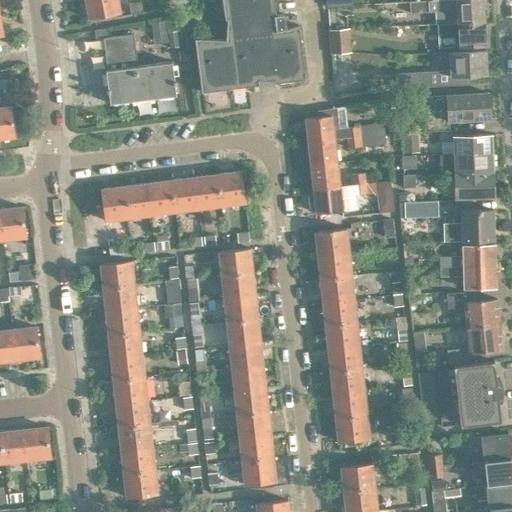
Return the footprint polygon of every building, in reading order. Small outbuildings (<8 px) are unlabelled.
[(120,12),(117,0),(85,0),(89,18),(120,12)] [(272,0),(220,0),(223,20),(226,20),(225,40),(193,39),(201,93),(304,79),(298,27),(285,31),(284,16),(275,17),(272,0)] [(410,13),(429,11),(427,0),(424,0),(409,1),(410,13)] [(485,21),(484,0),(435,0),(437,24),(485,21)] [(140,1),(128,3),(130,15),(142,13),(140,1)] [(165,21),(151,24),(154,44),(168,41),(165,21)] [(439,35),(439,48),(487,45),(485,21),(437,24),(438,35),(439,35)] [(95,39),(104,38),(108,37),(107,28),(94,30),(95,39)] [(349,28),(328,30),(330,53),(351,52),(349,28)] [(104,38),(108,70),(106,71),(110,104),(177,96),(172,62),(138,66),(133,34),(108,37),(104,38)] [(177,49),(178,59),(189,58),(188,48),(177,49)] [(431,86),(465,83),(464,74),(488,73),(487,49),(451,50),(452,70),(397,73),(398,87),(431,86)] [(489,93),(423,96),(425,130),(450,129),(450,120),(490,118),(489,93)] [(401,103),(402,121),(413,120),(412,102),(401,103)] [(0,106),(0,137),(14,136),(10,106),(0,106)] [(306,118),(308,143),(333,140),(345,139),(361,137),(369,136),(368,126),(347,128),(344,106),(317,111),(318,117),(306,118)] [(389,112),(389,130),(400,129),(398,111),(389,112)] [(401,132),(402,152),(418,151),(417,132),(401,132)] [(455,153),(492,152),(491,134),(454,135),(455,153)] [(362,146),(361,137),(345,139),(347,148),(362,146)] [(333,140),(308,143),(311,167),(336,164),(333,140)] [(440,173),(455,172),(492,170),(492,152),(455,153),(440,153),(440,173)] [(413,156),(401,156),(401,168),(413,168),(413,156)] [(336,164),(311,167),(314,190),(339,187),(336,164)] [(493,195),(493,174),(492,170),(455,172),(456,196),(493,195)] [(216,174),(220,205),(244,202),(240,171),(216,174)] [(359,187),(366,186),(366,182),(364,172),(349,174),(351,184),(359,183),(359,187)] [(216,174),(193,177),(197,208),(220,205),(216,174)] [(415,187),(414,174),(403,174),(403,188),(415,187)] [(193,177),(170,180),(174,211),(197,208),(193,177)] [(377,192),(380,211),(394,209),(390,179),(376,181),(377,192)] [(170,180),(147,183),(151,214),(174,211),(170,180)] [(377,192),(376,181),(366,182),(366,186),(367,193),(377,192)] [(124,186),(128,217),(151,214),(147,183),(124,186)] [(359,183),(351,184),(352,195),(367,193),(366,186),(359,187),(359,183)] [(105,220),(128,217),(124,186),(101,189),(105,220)] [(339,187),(314,190),(316,214),(341,211),(339,187)] [(437,200),(404,201),(404,217),(438,216),(437,200)] [(0,208),(0,226),(2,239),(25,236),(21,206),(0,208)] [(462,223),(449,223),(444,223),(444,241),(494,240),(493,207),(461,208),(462,223)] [(392,217),(382,218),(384,236),(394,235),(392,217)] [(314,233),(317,257),(349,253),(346,229),(314,233)] [(248,231),(237,232),(238,242),(249,241),(248,231)] [(204,236),(205,245),(216,244),(215,235),(204,236)] [(201,236),(190,237),(191,247),(202,245),(201,236)] [(156,241),(157,250),(169,249),(168,240),(156,241)] [(143,252),(154,251),(153,241),(142,242),(143,252)] [(109,246),(110,255),(130,253),(129,243),(109,246)] [(464,256),(441,257),(441,268),(495,266),(494,244),(463,245),(464,256)] [(219,253),(221,276),(253,273),(251,249),(219,253)] [(192,253),(184,254),(185,266),(194,265),(192,253)] [(317,257),(319,280),(351,276),(349,253),(317,257)] [(100,264),(103,288),(135,285),(132,261),(100,264)] [(19,266),(19,271),(21,280),(35,278),(33,264),(19,266)] [(169,278),(179,277),(177,266),(168,267),(169,278)] [(495,266),(441,268),(441,275),(464,274),(464,288),(496,287),(495,266)] [(21,280),(19,271),(9,272),(10,281),(21,280)] [(221,276),(224,300),(256,296),(253,273),(221,276)] [(351,276),(319,280),(322,303),(354,299),(351,276)] [(167,303),(181,301),(179,279),(164,281),(167,303)] [(401,280),(391,281),(393,306),(403,305),(401,280)] [(417,283),(409,284),(409,294),(418,293),(417,283)] [(135,285),(103,288),(105,311),(137,308),(135,285)] [(21,294),(20,286),(8,288),(9,296),(21,294)] [(197,286),(188,287),(189,301),(199,300),(197,286)] [(447,305),(464,304),(466,327),(498,323),(496,298),(463,301),(462,291),(445,291),(447,305)] [(256,296),(224,300),(226,323),(258,319),(256,296)] [(354,299),(322,303),(324,326),(356,322),(354,299)] [(164,305),(166,316),(182,314),(181,303),(164,305)] [(190,307),(191,316),(199,315),(198,303),(189,304),(190,307)] [(137,308),(105,311),(108,334),(140,331),(137,308)] [(395,315),(398,341),(407,340),(405,314),(395,315)] [(229,346),(261,342),(258,319),(226,323),(229,346)] [(324,326),(327,349),(359,345),(356,322),(324,326)] [(469,361),(469,357),(468,352),(501,350),(498,323),(466,327),(467,347),(448,349),(449,363),(469,361)] [(35,326),(12,329),(15,360),(39,357),(35,326)] [(12,329),(0,330),(0,361),(15,360),(12,329)] [(110,358),(142,354),(140,331),(108,334),(110,358)] [(201,334),(193,335),(193,343),(194,347),(202,346),(201,334)] [(184,336),(175,337),(177,348),(186,347),(184,336)] [(231,369),(264,365),(261,342),(229,346),(231,369)] [(397,344),(398,356),(406,355),(405,343),(397,344)] [(327,349),(330,372),(362,368),(359,345),(327,349)] [(194,349),(195,363),(204,362),(202,348),(194,349)] [(416,368),(418,368),(427,367),(425,348),(414,349),(416,368)] [(177,351),(178,364),(187,363),(185,350),(177,351)] [(110,358),(113,381),(145,377),(142,354),(110,358)] [(459,424),(499,420),(496,395),(480,397),(479,387),(495,385),(493,360),(453,364),(459,424)] [(234,392),(266,388),(264,365),(231,369),(234,392)] [(330,372),(332,395),(364,392),(362,368),(330,372)] [(411,372),(402,373),(404,385),(412,384),(411,372)] [(419,381),(431,379),(431,372),(418,373),(419,381)] [(113,381),(115,404),(147,401),(145,377),(113,381)] [(420,388),(432,387),(431,379),(419,381),(420,388)] [(209,391),(208,380),(199,381),(200,392),(209,391)] [(180,395),(190,394),(189,382),(179,383),(180,395)] [(421,396),(433,395),(432,387),(420,388),(421,396)] [(234,392),(237,415),(269,411),(266,388),(234,392)] [(335,418),(367,415),(364,392),(332,395),(335,418)] [(208,394),(199,395),(200,406),(200,407),(209,406),(208,394)] [(421,404),(434,403),(433,395),(421,396),(421,404)] [(184,408),(192,407),(191,396),(183,397),(184,408)] [(118,427),(150,424),(147,401),(115,404),(118,427)] [(422,412),(434,411),(434,403),(421,404),(422,412)] [(239,438),(271,434),(269,411),(237,415),(239,438)] [(434,411),(422,412),(423,420),(435,419),(434,411)] [(393,416),(395,428),(406,426),(405,414),(393,416)] [(369,438),(367,415),(335,418),(337,442),(369,438)] [(120,450),(152,447),(150,424),(118,427),(120,450)] [(49,458),(46,427),(23,430),(26,460),(49,458)] [(202,428),(204,440),(212,439),(211,427),(202,428)] [(399,429),(400,438),(413,436),(412,427),(399,429)] [(196,440),(195,429),(186,430),(187,441),(196,440)] [(0,431),(0,433),(3,462),(26,460),(23,430),(0,431)] [(483,450),(484,460),(484,461),(511,458),(508,433),(469,438),(470,451),(483,450)] [(274,458),(271,434),(239,438),(242,461),(274,458)] [(214,452),(213,444),(213,441),(204,442),(205,454),(214,453),(214,452)] [(189,455),(198,454),(197,448),(197,443),(188,444),(188,451),(189,455)] [(188,451),(188,444),(179,444),(180,452),(188,451)] [(152,447),(120,450),(123,474),(154,470),(152,447)] [(428,467),(441,466),(440,454),(427,456),(428,467)] [(277,481),(274,458),(242,461),(244,485),(277,481)] [(471,462),(472,474),(485,473),(486,484),(486,485),(511,481),(511,467),(511,458),(484,461),(484,460),(471,462)] [(407,476),(419,474),(418,463),(406,465),(407,476)] [(191,478),(200,477),(199,466),(190,467),(191,478)] [(441,466),(428,467),(429,477),(442,475),(441,466)] [(375,467),(339,471),(342,495),(378,491),(375,467)] [(157,494),(154,470),(123,474),(125,498),(157,494)] [(218,483),(217,473),(208,474),(209,484),(218,483)] [(444,490),(443,480),(431,482),(432,491),(443,490),(444,490)] [(473,485),(473,486),(475,500),(488,499),(489,508),(511,505),(511,481),(486,485),(486,484),(473,485)] [(415,505),(424,504),(423,488),(414,489),(415,505)] [(459,488),(444,490),(443,490),(444,496),(460,495),(459,488)] [(38,490),(39,499),(51,497),(50,489),(38,490)] [(433,511),(446,511),(445,502),(444,502),(443,490),(432,491),(431,491),(432,503),(433,511)] [(379,511),(378,491),(342,495),(343,511),(379,511)] [(8,493),(9,502),(21,501),(20,492),(8,493)] [(221,511),(220,502),(212,503),(212,511),(221,511)] [(284,511),(284,503),(248,507),(248,511),(284,511)]
